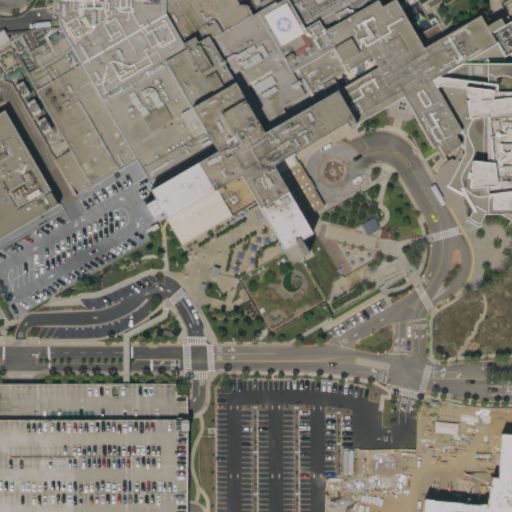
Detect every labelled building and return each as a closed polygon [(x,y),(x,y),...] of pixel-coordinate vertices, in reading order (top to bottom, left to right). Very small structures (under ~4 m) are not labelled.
[(511,227),(508,225),(511,221),(501,214),(485,214),(479,224),(468,218),(472,211),(464,196),(446,187),(464,155),(464,151),(462,151),(462,145),(461,145),(451,151),(451,152),(444,156),(438,145),(433,148),(416,117),(407,122),(389,117),(384,109),(356,125),(355,123),(348,127),(346,123),(292,155),(297,163),(299,162),(308,179),(309,178),(315,189),(314,189),(324,206),(303,219),(312,234),(301,241),(308,254),(301,258),(293,245),(284,250),(266,220),(265,221),(266,221),(256,227),(247,211),(257,206),(258,206),(256,202),(182,245),(163,213),(153,219),(148,211),(145,213),(120,169),(78,194),(71,181),(68,183),(55,160),(70,151),(26,74),(39,67),(30,51),(49,40),(52,46),(67,38),(59,25),(59,13),(54,13),(54,1),(56,1),(56,0),(235,0),(239,6),(246,6),(252,15),(262,10),(259,5),(259,4),(259,3),(264,0),(377,0),(381,7),(395,0),(416,36),(438,24),(443,33),(480,12),(488,25),(500,19),(503,25),(490,33),(496,44),(460,64),(486,65),(486,61),(510,61),(510,64),(511,64),(511,227)] [(0,32),(4,30),(5,33),(7,32),(9,35),(7,36),(10,40),(0,45),(0,32)] [(0,113),(5,111),(59,205),(0,239),(0,113)] [(16,319),(0,290),(0,251),(80,205),(76,197),(112,176),(151,240),(16,319)] [(362,225),(375,218),(380,229),(368,236),(362,225)] [(317,263),(323,261),(328,271),(322,274),(317,263)] [(0,511),(0,384),(19,384),(125,384),(176,384),(176,395),(187,395),(187,408),(187,420),(187,421),(188,421),(188,431),(187,431),(187,432),(187,511),(0,511)] [(511,511),(511,407),(438,408),(439,511),(511,511)]
